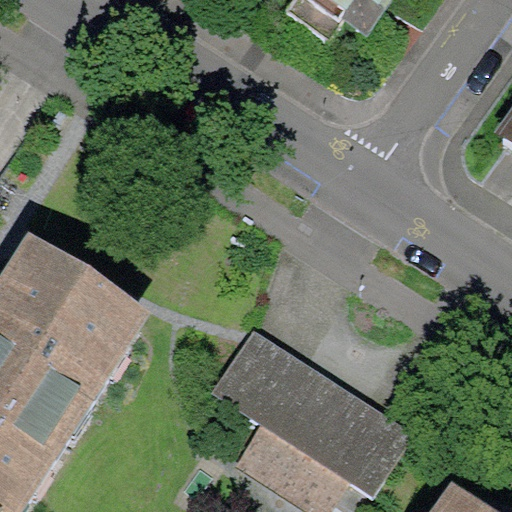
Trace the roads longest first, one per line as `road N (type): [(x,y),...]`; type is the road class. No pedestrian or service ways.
road 1 (residential): [(74,0),(367,184)]
road 2 (residential): [(499,0),(367,184)]
road 3 (residential): [(367,184),(511,279)]
